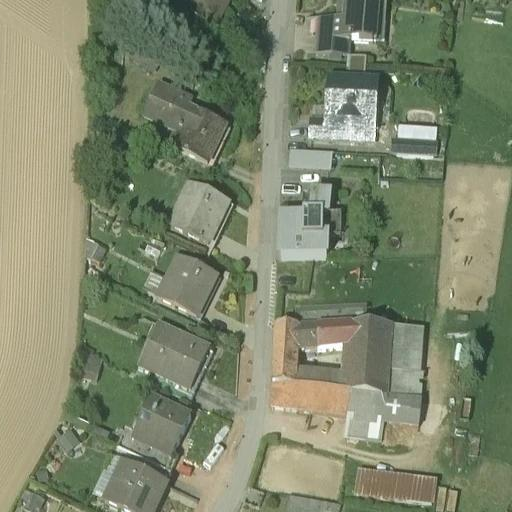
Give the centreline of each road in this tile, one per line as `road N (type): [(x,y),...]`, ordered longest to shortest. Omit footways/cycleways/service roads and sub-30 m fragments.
road 1 (residential): [(221,511),(247,450),(259,378),(281,0)]
road 2 (track): [(272,84),(139,0)]
